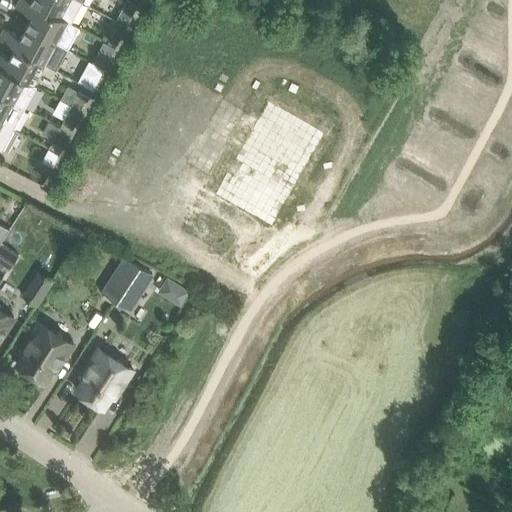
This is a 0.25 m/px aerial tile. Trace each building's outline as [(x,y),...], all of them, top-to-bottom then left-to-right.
[(67,48),(78,26),(71,23),(31,1),(29,0),(19,0),(16,6),(33,16),(27,27),(67,48)] [(32,0),(31,1),(71,23),(83,1),(80,0),(32,0)] [(123,6),(116,19),(127,25),(134,12),(123,6)] [(17,48),(44,63),(55,69),(67,48),(27,27),(21,37),(4,28),(0,35),(0,38),(15,47),(17,48)] [(114,28),(107,42),(115,46),(122,32),(114,28)] [(103,49),(100,54),(108,58),(109,59),(115,46),(107,42),(103,49)] [(17,48),(15,47),(10,58),(0,52),(0,65),(33,84),(44,63),(17,48)] [(88,59),(77,80),(82,83),(93,88),(103,67),(97,64),(93,62),(88,59)] [(36,85),(33,84),(0,65),(0,93),(25,107),(36,85)] [(257,86),(187,229),(260,265),(329,121),(257,86)] [(78,90),(71,104),(81,110),(89,95),(78,90)] [(0,120),(13,128),(25,107),(0,93),(0,120)] [(70,131),(81,110),(71,104),(59,126),(70,131)] [(0,147),(2,149),(13,128),(0,120),(0,147)] [(59,153),(70,131),(59,126),(48,147),(59,153)] [(48,147),(43,158),(53,164),(59,153),(48,147)] [(0,242),(9,228),(0,221),(0,242)] [(16,315),(0,304),(0,277),(5,270),(2,268),(4,265),(9,268),(18,253),(0,242),(0,331),(1,329),(5,332),(16,315)] [(125,254),(103,289),(117,299),(140,263),(125,254)] [(140,263),(117,299),(131,308),(154,272),(140,263)] [(38,269),(22,295),(37,305),(53,279),(38,269)] [(64,358),(74,343),(40,321),(26,342),(30,344),(17,364),(44,381),(61,355),(64,358)] [(511,336),(506,334),(486,378),(501,385),(511,362),(511,336)] [(124,383),(133,369),(100,347),(86,368),(89,370),(77,389),(104,407),(120,381),(124,383)]
